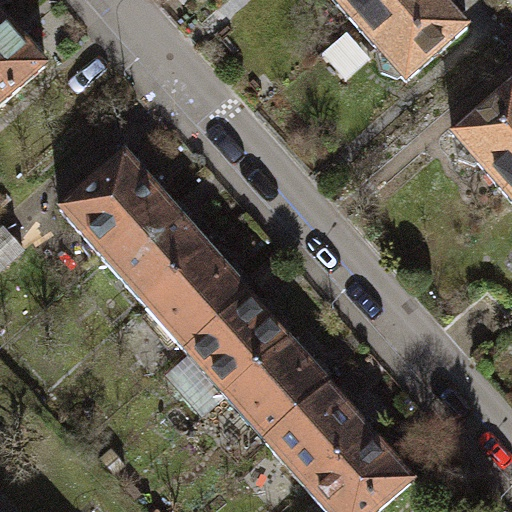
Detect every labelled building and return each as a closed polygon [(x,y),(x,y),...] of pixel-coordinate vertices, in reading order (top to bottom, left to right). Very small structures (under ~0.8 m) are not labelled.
[(332,0),(355,25),(383,0),(332,0)] [(382,55),(378,58),(381,74),(398,81),(401,78),(407,84),(470,28),(445,0),(383,0),(355,25),(382,55)] [(0,109),(48,67),(6,19),(0,24),(0,109)] [(458,142),(455,145),(459,161),(475,167),(478,165),(505,195),(511,188),(511,83),(453,136),(458,142)] [(60,212),(102,259),(168,202),(126,154),(60,212)] [(102,259),(144,306),(209,248),(168,202),(102,259)] [(5,229),(0,233),(0,274),(26,251),(5,229)] [(250,295),(209,248),(144,306),(184,352),(250,295)] [(184,352),(225,398),(291,341),(250,295),(184,352)] [(332,387),(291,341),(225,398),(267,445),(332,387)] [(267,445),(308,492),(373,434),(332,387),(267,445)] [(380,511),(415,482),(373,434),(308,492),(325,511),(380,511)]
